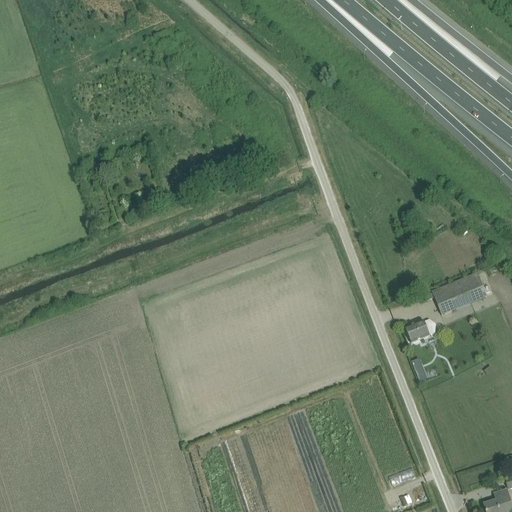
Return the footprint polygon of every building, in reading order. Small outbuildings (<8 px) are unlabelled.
[(112,168),(110,162),(95,167),(97,173),(112,168)] [(417,226),(404,233),(407,239),(421,232),(417,226)] [(478,274),(441,289),(432,293),(441,316),(487,298),(486,294),(490,292),(488,287),(484,289),(478,274)] [(424,322),(405,330),(411,345),(430,337),(430,336),(435,334),(435,326),(430,322),(425,324),(424,322)] [(419,361),(411,364),(419,384),(427,381),(419,361)] [(490,367),(484,372),(486,376),(493,371),(490,367)] [(422,466),(424,472),(430,470),(428,464),(422,466)] [(405,483),(396,485),(399,495),(407,493),(405,483)] [(511,511),(511,508),(506,491),(494,495),(496,502),(484,506),(485,511),(511,511)] [(423,494),(424,504),(431,503),(430,493),(423,494)]
